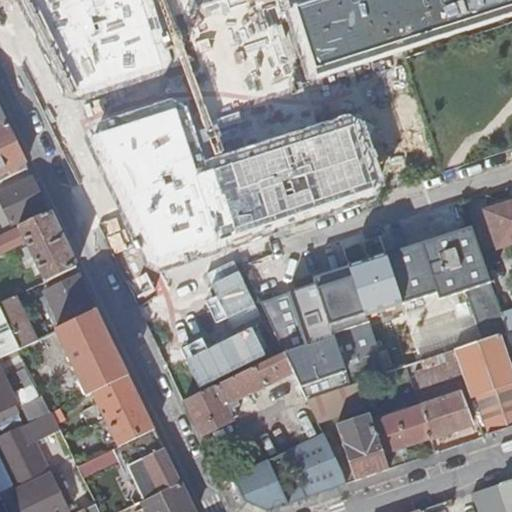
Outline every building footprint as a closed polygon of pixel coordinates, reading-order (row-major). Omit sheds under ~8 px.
[(83,101),(166,74),(173,59),(153,0),(16,0),(64,97),(83,101)] [(223,0),(196,0),(199,8),(223,0)] [(511,0),(328,0),(298,10),(321,79),(511,14),(511,0)] [(172,100),(88,128),(86,142),(146,263),(165,270),(379,197),(387,186),(364,123),(351,117),(206,161),(188,110),(172,100)] [(10,132),(5,123),(0,125),(0,175),(25,164),(10,132)] [(0,180),(27,168),(25,164),(0,175),(0,180)] [(0,235),(0,236),(13,230),(11,225),(46,208),(32,178),(0,193),(0,235)] [(511,242),(511,202),(486,212),(498,248),(511,242)] [(0,254),(24,242),(44,282),(75,267),(48,213),(13,230),(0,236),(0,254)] [(507,332),(472,228),(421,246),(437,294),(439,301),(465,292),(473,316),(481,341),(501,334),(507,332)] [(421,246),(386,258),(401,305),(437,294),(421,246)] [(351,269),(367,317),(401,305),(386,258),(351,269)] [(351,269),(315,282),(316,286),(349,385),(358,382),(385,373),(367,317),(351,269)] [(43,294),(61,330),(96,312),(79,276),(43,294)] [(296,293),(261,305),(267,319),(284,353),(293,372),(306,400),(349,385),(316,286),(296,293)] [(16,296),(0,303),(0,309),(4,317),(20,349),(37,341),(16,296)] [(4,317),(0,309),(0,358),(20,349),(4,317)] [(55,332),(86,395),(90,393),(127,375),(108,337),(96,312),(61,330),(55,332)] [(447,324),(455,349),(481,341),(473,316),(447,324)] [(411,336),(420,361),(453,350),(455,349),(447,324),(411,336)] [(455,349),(453,350),(456,358),(463,379),(470,400),(511,385),(511,367),(501,334),(481,341),(455,349)] [(184,401),(201,436),(233,421),(232,419),(236,417),(232,409),(240,405),(237,399),(293,372),(284,353),(223,382),(184,401)] [(463,379),(456,358),(415,371),(422,393),(463,379)] [(127,375),(90,393),(117,447),(153,429),(127,375)] [(349,385),(306,400),(317,423),(366,407),(358,382),(349,385)] [(51,413),(36,384),(16,394),(29,423),(51,413)] [(511,427),(511,385),(470,400),(483,437),(511,427)] [(420,407),(430,439),(471,425),(460,393),(420,407)] [(372,424),(383,455),(430,439),(420,407),(372,424)] [(51,413),(29,423),(0,436),(0,454),(15,486),(46,470),(33,442),(58,430),(51,413)] [(335,426),(355,481),(388,470),(383,455),(372,424),(369,414),(335,426)] [(153,429),(117,447),(122,457),(128,471),(143,500),(180,483),(164,450),(153,429)] [(323,435),(232,477),(244,501),(268,511),(345,485),(340,471),(323,435)] [(76,466),(82,477),(122,457),(117,447),(76,466)] [(133,505),(141,501),(143,500),(128,471),(119,475),(133,505)] [(64,508),(49,477),(13,493),(22,511),(67,511),(72,510),(70,505),(64,508)] [(511,511),(511,480),(499,485),(507,511),(511,511)] [(141,501),(146,511),(193,511),(180,483),(143,500),(141,501)] [(420,511),(507,511),(499,485),(473,494),(479,511),(421,511),(420,511)]
